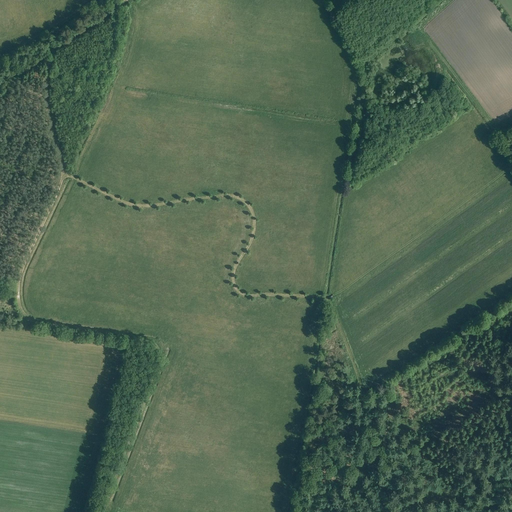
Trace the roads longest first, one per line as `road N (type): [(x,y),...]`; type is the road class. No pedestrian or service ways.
road 1 (track): [(62,175),(137,206),(230,195),(244,201),(253,230),(234,284),(247,295),(327,297),(408,511)]
road 2 (track): [(100,511),(163,351),(153,342),(42,324),(21,311),(19,274),(62,175)]
road 3 (track): [(62,175),(46,100),(52,51),(126,0)]
